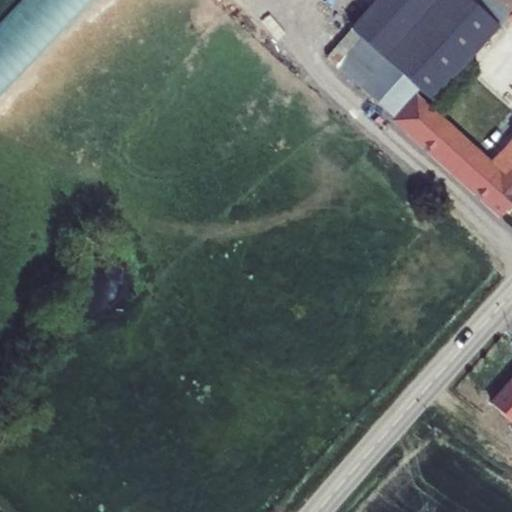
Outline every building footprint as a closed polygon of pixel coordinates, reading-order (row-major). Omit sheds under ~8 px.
[(30,0),(29,1),(64,34),(95,0),(30,0)] [(464,0),(379,0),(326,59),(370,100),(395,72),(402,78),(415,90),(428,102),(496,27),(464,0)] [(511,8),(511,0),(464,0),(496,27),(504,17),(511,8)] [(64,34),(29,1),(0,33),(0,96),(4,100),(64,34)] [(395,72),(370,100),(377,106),(396,85),(402,78),(395,72)] [(415,90),(402,78),(396,85),(409,96),(415,90)] [(396,85),(377,106),(499,216),(511,202),(511,189),(487,166),(409,96),(396,85)] [(511,139),(500,152),(511,162),(511,139)] [(487,166),(511,189),(511,162),(500,152),(487,166)] [(511,380),(491,403),(511,422),(511,380)]
